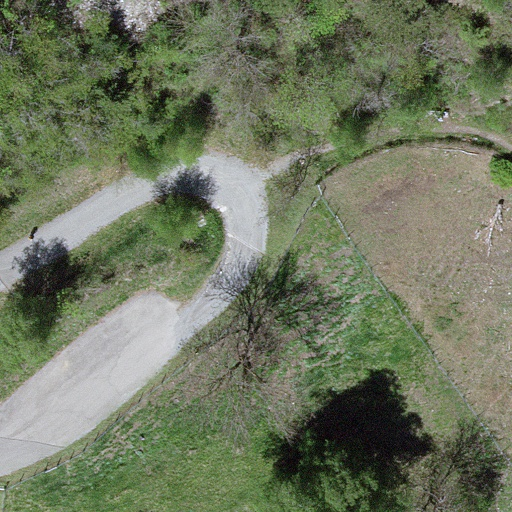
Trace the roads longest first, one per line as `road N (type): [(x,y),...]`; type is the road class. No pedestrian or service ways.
road 1 (track): [(0,271),(148,183),(198,175),(227,186)]
road 2 (unclassified): [(0,450),(76,407),(187,318)]
road 3 (track): [(187,318),(243,243),(239,203),(227,186)]
